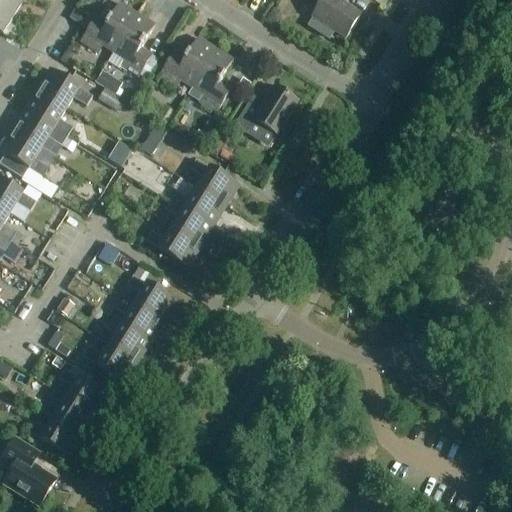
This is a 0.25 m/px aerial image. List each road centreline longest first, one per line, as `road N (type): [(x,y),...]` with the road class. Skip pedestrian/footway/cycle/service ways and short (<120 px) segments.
road 1 (residential): [(233,318),(106,236),(85,240),(27,330),(13,343),(0,339)]
road 2 (unclassified): [(233,318),(256,294),(370,102)]
road 3 (unclassified): [(111,511),(233,318)]
road 4 (residential): [(370,102),(207,0)]
